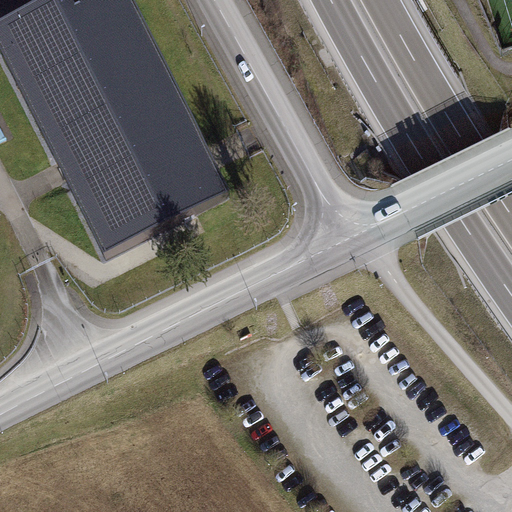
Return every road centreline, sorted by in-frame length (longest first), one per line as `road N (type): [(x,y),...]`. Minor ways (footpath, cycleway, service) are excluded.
road 1 (residential): [(0,417),(348,239)]
road 2 (motorway): [(331,0),(511,296)]
road 3 (residential): [(216,0),(348,239)]
road 4 (motorway): [(511,213),(382,0)]
road 5 (residential): [(348,239),(511,158)]
